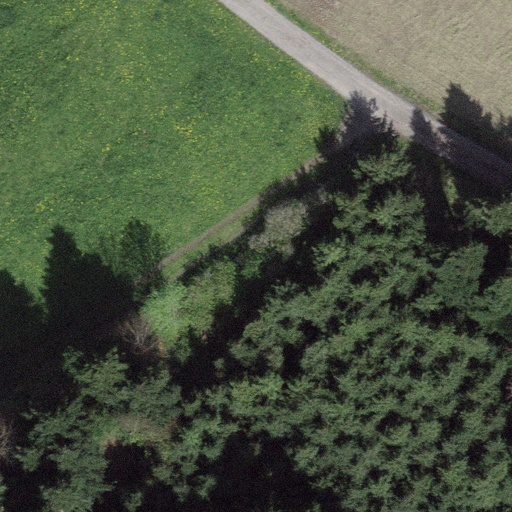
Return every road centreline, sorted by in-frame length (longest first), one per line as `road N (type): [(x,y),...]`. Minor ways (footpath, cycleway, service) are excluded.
road 1 (track): [(511,177),(381,104),(329,164),(0,384)]
road 2 (unclassified): [(381,104),(241,0)]
